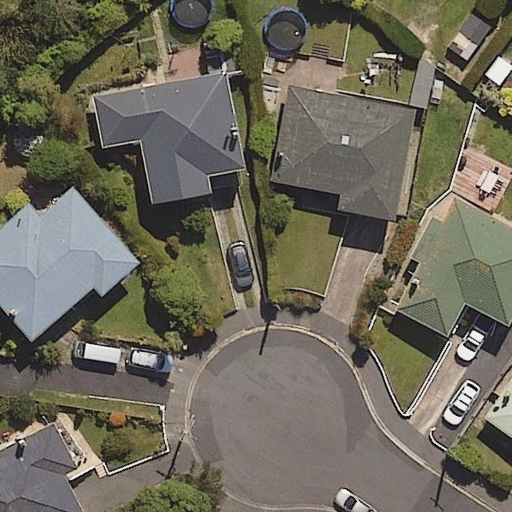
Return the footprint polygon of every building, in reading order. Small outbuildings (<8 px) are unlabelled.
[(243,180),(232,81),(99,96),(105,152),(146,147),(153,212),(216,205),(214,184),(243,180)] [(419,119),(293,93),(274,186),(347,200),(344,217),(397,228),(419,119)] [(143,270),(73,187),(39,215),(35,209),(0,238),(0,305),(36,348),(99,295),(106,302),(143,270)] [(511,330),(511,234),(455,204),(395,313),(450,343),(468,310),(511,333),(511,330)] [(511,386),(486,421),(511,440),(511,386)] [(79,475),(56,430),(0,458),(0,511),(80,511),(65,482),(79,475)]
